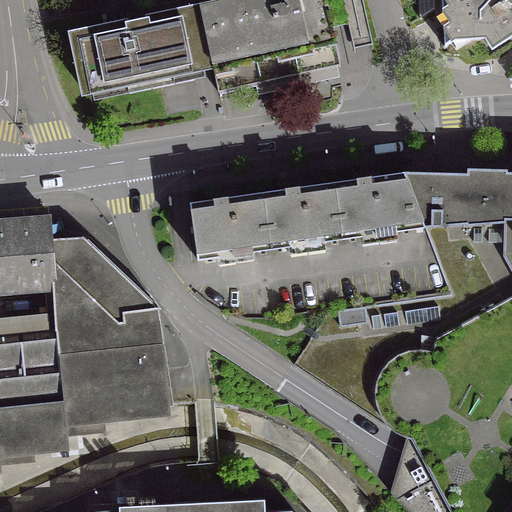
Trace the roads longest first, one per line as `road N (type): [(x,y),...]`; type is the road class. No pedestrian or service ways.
road 1 (residential): [(18,179),(406,120)]
road 2 (residential): [(6,0),(18,179)]
road 3 (residential): [(378,0),(406,120)]
